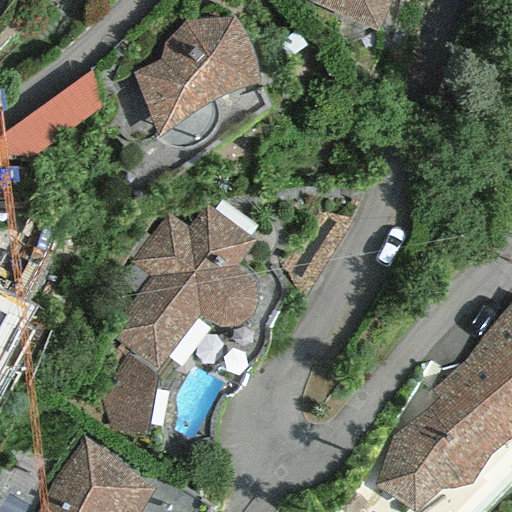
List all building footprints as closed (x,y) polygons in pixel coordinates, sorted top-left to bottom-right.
[(313,0),(372,28),(386,0),(313,0)] [(160,66),(137,77),(156,132),(213,96),(256,84),(244,43),(231,24),(186,26),(166,46),(160,66)] [(228,268),(248,239),(200,204),(178,233),(166,222),(134,261),(150,271),(107,330),(156,365),(195,311),(216,324),(235,324),(248,316),(254,301),(251,287),(244,278),(228,268)] [(511,306),(466,364),(434,390),(443,402),(393,442),(378,485),(412,511),(414,511),(437,489),(467,483),(486,451),(511,430),(511,306)] [(153,379),(126,360),(103,401),(110,428),(144,433),(153,379)] [(136,511),(148,492),(83,444),(54,486),(40,511),(136,511)]
